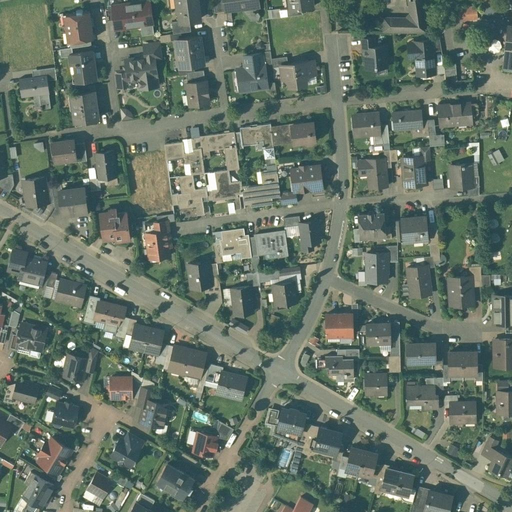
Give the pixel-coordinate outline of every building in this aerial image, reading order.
[(149,0),(139,2),(112,6),(114,19),(115,27),(128,25),(128,27),(130,27),(129,25),(140,23),(144,23),(145,25),(152,24),(149,0)] [(197,0),(176,0),(179,20),(179,21),(189,20),(200,18),(197,0)] [(212,0),(213,1),(222,0),(225,0),(226,10),(258,6),(256,4),(257,0),(212,0)] [(226,10),(225,0),(222,0),(213,1),(214,12),(226,10)] [(311,0),(288,0),(289,2),(292,2),(292,8),(292,9),(301,8),(313,6),(311,0)] [(408,0),(410,13),(405,19),(384,18),(384,30),(384,29),(425,30),(420,0),(408,0)] [(112,6),(105,7),(107,20),(114,19),(112,6)] [(476,6),(446,9),(447,21),(477,18),(476,6)] [(270,17),(281,16),(281,7),(269,8),(270,17)] [(82,10),(76,11),(76,13),(66,14),(67,24),(62,24),(62,26),(65,25),(67,37),(64,37),(64,39),(69,38),(69,41),(90,38),(93,38),(89,11),(83,12),(82,10)] [(37,20),(38,26),(40,36),(50,34),(48,18),(37,20)] [(179,20),(171,21),(173,33),(170,33),(170,34),(180,32),(190,31),(189,20),(179,21),(179,20)] [(38,26),(10,29),(14,56),(16,56),(17,62),(19,61),(39,59),(41,58),(40,52),(42,52),(40,36),(38,26)] [(438,33),(430,33),(431,40),(432,40),(433,51),(441,50),(438,33)] [(181,38),(175,39),(179,66),(179,67),(193,65),(203,63),(199,35),(181,38)] [(374,37),(361,38),(362,49),(364,49),(364,47),(374,46),(374,37)] [(90,38),(69,41),(70,47),(72,47),(91,44),(90,38)] [(431,40),(414,41),(414,42),(407,42),(409,58),(415,58),(416,74),(434,73),(433,51),(432,40),(431,40)] [(160,43),(144,46),(145,57),(153,56),(154,58),(162,57),(160,43)] [(374,46),(364,47),(364,49),(366,68),(386,67),(385,46),(374,46)] [(70,47),(60,49),(61,57),(69,56),(69,53),(72,53),(72,47),(70,47)] [(511,49),(504,49),(502,66),(511,67),(511,49)] [(72,53),(69,53),(69,56),(70,64),(74,63),(76,81),(96,78),(93,50),(72,53)] [(270,50),(254,52),(256,66),(264,64),(272,63),(271,58),(270,50)] [(145,57),(126,59),(126,65),(123,66),(124,71),(125,81),(126,80),(138,79),(138,81),(145,80),(146,86),(157,85),(154,58),(153,56),(145,57)] [(286,56),(271,58),(272,63),(272,67),(279,66),(279,64),(287,63),(286,56)] [(313,60),(294,62),(297,85),(306,83),(305,78),(308,75),(315,74),(313,60)] [(287,63),(279,64),(279,66),(281,79),(284,78),(287,81),(288,86),(297,85),(294,62),(287,63)] [(455,62),(443,63),(445,87),(473,85),(473,79),(461,80),(457,80),(455,62)] [(256,66),(236,68),(239,90),(259,88),(258,84),(267,83),(264,64),(256,66)] [(193,65),(179,67),(179,66),(177,67),(178,73),(186,72),(194,71),(193,65)] [(55,67),(32,69),(33,76),(47,74),(47,80),(56,78),(55,67)] [(194,71),(186,72),(187,82),(205,80),(203,70),(194,71)] [(124,71),(116,72),(118,87),(127,86),(126,80),(125,81),(124,71)] [(33,76),(19,78),(21,96),(38,94),(40,109),(42,109),(42,108),(50,107),(48,93),(49,93),(47,80),(47,74),(33,76)] [(187,82),(186,82),(189,105),(208,102),(205,80),(187,82)] [(83,92),(69,94),(71,110),(73,110),(74,122),(89,120),(89,119),(98,118),(94,91),(94,90),(83,92)] [(469,102),(437,104),(439,125),(471,123),(469,102)] [(123,118),(133,117),(131,106),(121,108),(123,118)] [(420,109),(392,111),(394,129),(421,127),(422,127),(421,120),(420,109)] [(378,112),(354,114),(356,135),(379,133),(379,124),(378,112)] [(433,118),(427,119),(428,135),(435,134),(433,118)] [(312,121),(281,125),(282,138),(272,139),(273,145),(303,141),(307,143),(310,143),(313,140),(315,139),(312,121)] [(270,123),(256,125),(250,126),(250,125),(239,127),(240,131),(242,145),(257,143),(256,140),(262,140),(263,148),(273,147),(273,145),(272,139),(270,127),(270,123)] [(387,124),(379,124),(379,133),(382,133),(383,143),(389,143),(387,124)] [(281,125),(270,127),(272,139),(282,138),(281,125)] [(234,131),(206,134),(208,150),(224,148),(227,169),(228,169),(239,167),(236,149),(234,132),(234,131)] [(240,131),(234,132),(236,149),(243,148),(242,145),(240,131)] [(206,134),(199,135),(199,136),(201,147),(201,151),(208,150),(206,134)] [(199,136),(191,137),(192,148),(201,147),(199,136)] [(62,140),(61,141),(52,142),(54,158),(79,155),(80,161),(86,160),(84,142),(74,143),(73,139),(66,140),(65,140),(64,140),(63,140),(62,140)] [(201,147),(192,148),(193,151),(184,153),(182,141),(164,143),(166,159),(184,156),(186,175),(192,174),(204,172),(201,151),(201,147)] [(429,145),(412,147),(412,156),(424,155),(424,159),(430,158),(429,145)] [(273,147),(263,148),(265,164),(275,162),(273,147)] [(500,147),(489,153),(494,164),(505,158),(500,147)] [(113,150),(95,153),(98,178),(116,176),(113,150)] [(412,156),(401,157),(403,184),(425,182),(424,165),(425,165),(424,159),(424,155),(412,156)] [(384,157),(358,160),(359,169),(367,168),(369,187),(387,185),(386,167),(385,157),(384,157)] [(293,160),(275,162),(277,177),(290,175),(289,169),(294,168),(293,160)] [(470,163),(451,164),(453,185),(466,184),(472,184),(471,176),(470,163)] [(294,168),(289,169),(290,175),(290,180),(292,179),(294,190),(295,190),(321,186),(319,165),(294,168)] [(230,181),(228,169),(227,169),(214,171),(217,188),(206,190),(208,200),(232,197),(237,196),(237,193),(242,193),(241,185),(240,180),(230,181)] [(276,169),(263,170),(264,180),(263,180),(263,182),(268,181),(269,185),(249,188),(248,188),(250,203),(251,206),(267,204),(267,198),(280,196),(276,169)] [(12,173),(5,174),(5,175),(1,175),(2,188),(9,192),(14,184),(12,173)] [(194,188),(192,174),(186,175),(179,176),(181,193),(171,194),(172,204),(195,201),(202,200),(208,200),(206,190),(206,187),(194,188)] [(478,175),(471,176),(472,184),(466,184),(467,196),(479,195),(478,175)] [(44,176),(27,179),(28,187),(23,188),(24,197),(26,196),(27,203),(53,199),(53,202),(54,202),(53,197),(52,185),(46,186),(44,176)] [(434,178),(435,186),(444,185),(442,176),(434,178)] [(61,181),(51,183),(52,185),(53,197),(59,196),(58,190),(62,189),(61,181)] [(248,184),(241,185),(242,193),(244,204),(250,203),(248,188),(249,188),(248,184)] [(62,189),(58,190),(59,196),(61,214),(87,211),(84,186),(62,189)] [(294,190),(279,192),(281,205),(296,202),(295,190),(294,190)] [(237,196),(232,197),(234,209),(240,208),(239,196),(237,196)] [(202,200),(195,201),(197,214),(204,214),(202,200)] [(115,208),(109,209),(109,211),(100,213),(103,237),(108,236),(110,238),(115,237),(116,240),(122,239),(124,237),(129,236),(126,212),(116,213),(115,208)] [(382,211),(373,212),(373,211),(367,212),(367,213),(358,214),(359,228),(360,237),(361,237),(372,236),(372,240),(373,240),(373,236),(384,235),(383,225),(382,211)] [(299,215),(283,217),(284,226),(299,224),(299,223),(300,223),(299,215)] [(425,216),(400,218),(402,240),(427,238),(426,222),(425,216)] [(165,220),(153,221),(154,231),(154,232),(166,230),(165,220)] [(317,222),(310,223),(310,221),(300,223),(299,223),(299,224),(301,238),(300,238),(302,250),(312,249),(311,242),(319,240),(317,222)] [(436,222),(426,222),(427,238),(427,244),(429,243),(430,255),(433,255),(439,255),(436,222)] [(243,227),(221,230),(222,242),(221,242),(222,254),(240,252),(241,257),(251,256),(248,236),(248,233),(244,234),(243,227)] [(359,228),(353,228),(354,241),(361,241),(361,237),(360,237),(359,228)] [(166,230),(154,232),(154,231),(145,233),(148,253),(157,252),(158,256),(169,255),(166,230)] [(284,230),(254,234),(257,252),(276,249),(277,257),(288,255),(284,230)] [(254,236),(248,236),(251,256),(251,258),(258,257),(257,252),(256,250),(254,236)] [(221,242),(214,243),(216,262),(223,261),(222,254),(221,242)] [(397,244),(387,245),(387,251),(387,252),(387,260),(397,260),(397,244)] [(26,252),(13,249),(8,269),(20,272),(24,256),(25,256),(26,252)] [(387,252),(365,252),(366,281),(386,280),(386,272),(387,272),(387,260),(387,252)] [(430,255),(423,256),(424,264),(427,264),(427,267),(434,266),(433,255),(430,255)] [(25,256),(24,256),(20,272),(19,277),(40,283),(43,273),(45,262),(39,260),(33,258),(25,256)] [(208,260),(187,263),(190,286),(210,284),(209,274),(210,274),(208,260)] [(424,264),(406,267),(410,294),(430,291),(427,267),(427,264),(424,264)] [(298,265),(278,268),(279,275),(299,272),(298,265)] [(480,266),(468,266),(469,275),(471,275),(471,286),(480,285),(480,266)] [(57,273),(49,271),(49,274),(46,285),(54,287),(57,273)] [(258,271),(250,272),(252,285),(259,284),(258,271)] [(49,274),(43,273),(40,283),(37,292),(44,294),(46,285),(49,274)] [(210,274),(209,274),(210,284),(211,291),(220,289),(218,273),(210,274)] [(469,275),(448,277),(449,305),(473,303),(471,286),(471,275),(469,275)] [(85,285),(61,279),(56,298),(80,305),(85,285)] [(293,281),(274,284),(275,292),(277,292),(278,299),(278,300),(286,299),(286,302),(287,302),(296,301),(293,281)] [(249,285),(231,287),(234,313),(252,311),(249,285)] [(511,322),(511,294),(492,295),(493,323),(504,323),(511,322)] [(286,299),(278,300),(278,299),(274,300),(275,309),(288,307),(287,302),(286,302),(286,299)] [(125,307),(98,300),(93,318),(117,324),(118,324),(120,316),(123,316),(125,307)] [(19,313),(12,308),(8,325),(16,326),(19,313)] [(338,313),(326,313),(326,335),(339,335),(338,313)] [(351,313),(338,313),(339,335),(352,335),(351,313)] [(123,316),(120,316),(118,324),(117,324),(115,335),(124,337),(125,333),(129,317),(123,316)] [(229,323),(246,332),(250,324),(233,316),(229,323)] [(129,317),(125,333),(132,334),(135,323),(136,319),(129,317)] [(46,328),(21,322),(18,333),(16,344),(17,344),(41,350),(46,328)] [(389,322),(366,323),(367,342),(382,342),(382,338),(388,338),(388,341),(389,341),(389,337),(389,322)] [(135,323),(132,334),(130,344),(129,347),(144,350),(149,327),(135,323)] [(163,330),(149,327),(144,350),(157,353),(160,342),(163,330)] [(18,333),(13,332),(9,347),(16,349),(17,344),(16,344),(18,333)] [(132,334),(125,333),(124,337),(122,345),(123,345),(123,343),(130,344),(132,334)] [(400,355),(399,337),(389,337),(389,341),(390,355),(400,355)] [(511,338),(493,339),(494,366),(511,365),(511,338)] [(168,344),(160,342),(157,353),(165,355),(168,344)] [(434,342),(406,343),(407,362),(434,361),(434,358),(434,351),(434,342)] [(174,345),(168,344),(165,355),(162,367),(168,369),(174,345)] [(182,374),(188,349),(174,345),(168,369),(179,371),(181,374),(182,374)] [(358,348),(346,348),(346,357),(353,357),(353,360),(359,359),(358,348)] [(188,349),(182,374),(184,374),(186,373),(199,376),(202,367),(205,353),(188,349)] [(464,350),(459,350),(458,351),(448,351),(448,364),(448,373),(449,373),(476,373),(476,351),(465,351),(464,350)] [(442,351),(434,351),(434,358),(434,361),(434,369),(442,369),(442,364),(442,351)] [(87,357),(68,353),(62,375),(82,379),(85,369),(87,358),(87,357)] [(346,357),(342,358),(342,355),(324,355),(325,365),(328,365),(328,374),(344,373),(344,377),(353,377),(353,360),(353,357),(346,357)] [(390,355),(388,355),(389,371),(400,371),(400,355),(390,355)] [(96,358),(87,356),(87,357),(87,358),(85,369),(93,371),(96,358)] [(223,366),(209,363),(208,368),(205,380),(206,375),(219,379),(221,371),(222,371),(223,366)] [(202,367),(199,376),(195,390),(202,391),(205,380),(208,368),(202,367)] [(222,371),(221,371),(219,379),(216,392),(241,398),(246,377),(222,371)] [(385,374),(365,374),(365,393),(385,393),(385,374)] [(131,376),(110,377),(110,383),(106,387),(110,391),(110,397),(131,397),(131,378),(131,376)] [(442,376),(433,377),(433,385),(434,385),(434,394),(437,394),(443,394),(442,380),(442,376)] [(33,382),(23,379),(23,380),(17,378),(12,396),(18,397),(18,398),(28,401),(28,400),(34,402),(39,384),(33,383),(33,382)] [(141,383),(131,378),(131,397),(137,398),(140,386),(141,383)] [(50,382),(46,392),(59,398),(63,388),(50,382)] [(434,394),(434,385),(433,385),(406,386),(407,403),(424,403),(424,407),(437,407),(437,394),(434,394)] [(152,389),(140,386),(137,398),(136,404),(143,405),(144,398),(150,400),(152,389)] [(511,390),(508,390),(497,390),(497,405),(500,405),(500,412),(501,412),(511,412),(511,390)] [(150,400),(144,398),(143,405),(141,412),(143,414),(141,421),(149,423),(149,424),(151,426),(154,427),(157,426),(157,425),(162,426),(167,404),(150,400)] [(72,403),(65,401),(65,403),(57,401),(52,421),(53,422),(55,425),(58,425),(62,424),(73,426),(78,406),(72,405),(72,403)] [(474,401),(449,402),(449,412),(451,412),(451,421),(475,420),(474,401)] [(297,409),(291,407),(290,409),(282,407),(277,426),(299,431),(300,432),(302,422),(304,413),(296,411),(297,409)] [(198,408),(194,413),(203,422),(208,417),(198,408)] [(24,421),(10,413),(5,421),(11,424),(8,428),(17,433),(24,421)] [(5,421),(0,417),(0,440),(1,441),(8,428),(11,424),(5,421)] [(233,428),(218,419),(216,428),(221,429),(219,437),(227,439),(233,428)] [(302,422),(300,432),(299,431),(296,442),(303,444),(305,434),(308,423),(302,422)] [(319,426),(308,423),(305,434),(317,436),(319,426)] [(340,431),(319,426),(317,436),(305,434),(303,444),(335,452),(338,443),(340,431)] [(216,435),(197,431),(193,450),(212,455),(214,448),(215,448),(216,443),(217,442),(215,442),(216,435)] [(143,441),(128,432),(124,439),(139,448),(143,441)] [(283,448),(287,437),(277,433),(273,444),(283,448)] [(62,465),(68,454),(72,448),(52,436),(48,443),(45,440),(38,453),(41,454),(38,460),(57,472),(62,465)] [(124,439),(120,437),(110,454),(118,459),(119,462),(122,464),(125,463),(128,458),(133,460),(140,448),(139,448),(124,439)] [(511,459),(511,457),(493,449),(497,440),(489,437),(482,453),(493,458),(489,467),(505,474),(511,459)] [(344,445),(338,443),(335,452),(333,459),(340,461),(341,455),(344,445)] [(360,449),(350,446),(348,456),(345,469),(358,472),(362,454),(361,452),(366,449),(364,446),(360,449)] [(376,453),(367,450),(366,449),(361,452),(362,454),(358,472),(370,475),(371,475),(374,463),(376,453)] [(348,456),(341,455),(340,461),(338,467),(345,469),(348,456)] [(193,478),(167,462),(156,481),(182,496),(193,478)] [(380,465),(374,463),(371,475),(377,477),(380,465)] [(386,467),(380,465),(377,477),(375,486),(381,487),(386,467)] [(413,473),(386,467),(381,487),(400,492),(405,500),(412,502),(415,488),(409,486),(413,473)] [(30,484),(23,495),(29,499),(41,506),(44,500),(48,502),(51,495),(48,494),(54,484),(31,470),(25,481),(30,484)] [(112,479),(96,470),(86,488),(102,497),(112,479)] [(429,489),(416,486),(417,485),(416,485),(415,488),(412,502),(411,507),(424,510),(429,489)] [(446,511),(450,494),(429,489),(424,510),(425,510),(432,511),(446,511)] [(29,499),(25,506),(23,511),(40,511),(41,506),(29,499)] [(128,511),(155,511),(135,500),(128,511)]
